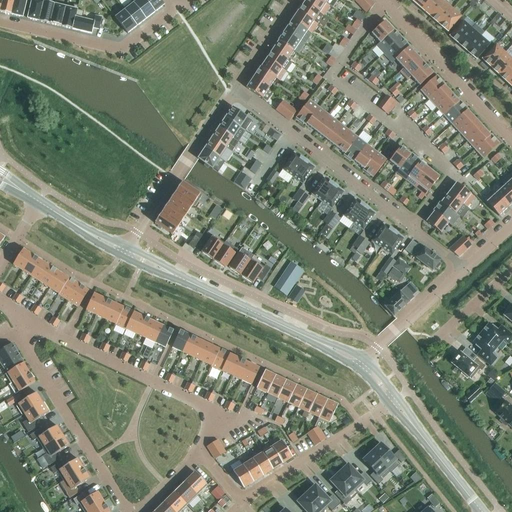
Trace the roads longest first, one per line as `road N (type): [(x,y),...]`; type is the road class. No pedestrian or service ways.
road 1 (residential): [(17,313),(26,351),(126,511)]
road 2 (residential): [(232,88),(410,226)]
road 3 (residential): [(17,313),(212,410)]
road 4 (residential): [(0,22),(121,51),(177,7)]
road 5 (residential): [(381,0),(511,142)]
road 6 (residential): [(232,88),(127,246)]
road 7 (residential): [(242,502),(389,404)]
road 8 (residential): [(410,226),(451,175),(405,138)]
